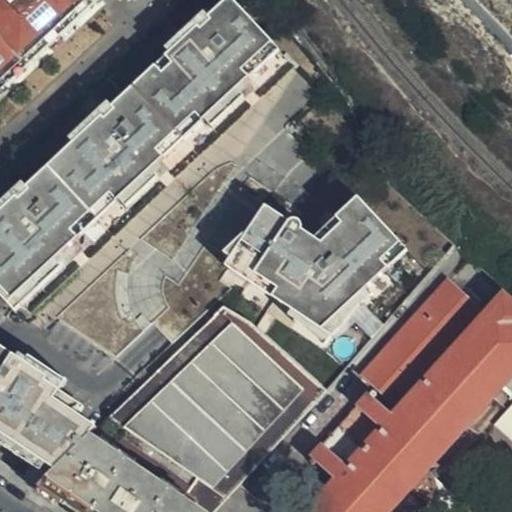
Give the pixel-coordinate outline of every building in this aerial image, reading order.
[(271,44),(230,0),(0,215),(0,293),(13,302),(66,252),(60,244),(113,193),(121,201),(152,172),(145,164),(198,114),(206,122),(238,91),(231,84),(271,44)] [(0,0),(0,72),(77,0),(0,0)] [(87,3),(84,0),(77,0),(0,72),(0,93),(0,92),(0,84),(36,51),(40,56),(53,44),(48,39),(87,3)] [(66,252),(13,302),(29,312),(291,65),(271,44),(231,84),(238,91),(206,122),(198,114),(145,164),(152,172),(121,201),(113,193),(60,244),(66,252)] [(228,257),(231,259),(277,293),(273,299),(321,331),(386,270),(378,263),(400,242),(356,197),(335,216),(341,223),(319,245),(262,206),(228,257)] [(317,234),(265,200),(262,206),(319,245),(341,223),(335,216),(317,234)] [(378,263),(386,270),(408,249),(400,242),(378,263)] [(277,293),(231,259),(215,281),(322,351),(397,280),(386,270),(321,331),(273,299),(277,293)] [(511,304),(502,295),(487,312),(451,280),(364,375),(378,389),(373,396),(370,394),(311,458),(334,479),(316,498),(314,495),(298,511),(391,511),(397,506),(404,511),(406,511),(420,511),(422,511),(429,506),(435,499),(436,490),(433,480),(427,473),(505,387),(511,379),(511,304)] [(39,488),(73,511),(215,511),(325,391),(271,341),(266,336),(262,332),(239,317),(222,308),(107,420),(54,473),(39,488)] [(54,473),(107,420),(0,347),(0,434),(47,466),(54,473)] [(511,415),(501,428),(511,437),(511,415)] [(0,444),(43,474),(47,466),(0,434),(0,444)] [(406,511),(404,511),(397,506),(402,511),(459,511),(464,507),(427,473),(433,480),(436,490),(435,499),(429,506),(422,511),(420,511),(406,511)]
